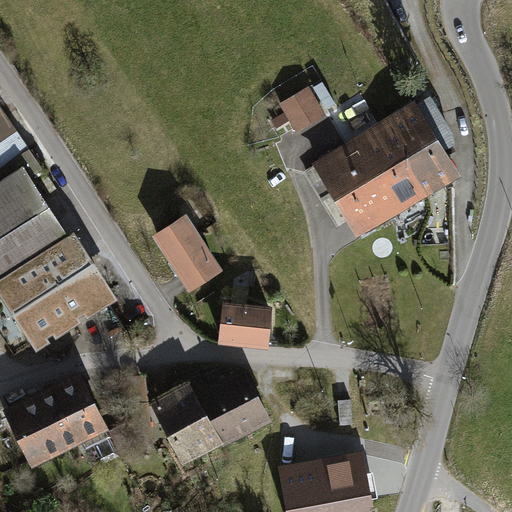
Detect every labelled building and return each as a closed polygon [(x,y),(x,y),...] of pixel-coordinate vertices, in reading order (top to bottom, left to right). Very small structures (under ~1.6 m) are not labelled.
[(308,87),(279,104),(297,133),(326,115),(308,87)] [(401,163),(422,196),(454,176),(441,154),(452,148),(448,134),(428,100),(414,109),(411,105),(388,119),(411,157),(401,163)] [(0,182),(25,167),(32,177),(34,176),(37,179),(47,173),(32,149),(29,151),(10,122),(6,125),(0,115),(0,182)] [(411,157),(388,119),(359,137),(375,163),(369,166),(384,191),(380,194),(392,214),(422,196),(401,163),(411,157)] [(375,163),(359,137),(316,163),(359,233),(392,214),(380,194),(384,191),(369,166),(375,163)] [(0,182),(0,281),(36,259),(70,237),(32,177),(25,167),(0,182)] [(182,216),(153,235),(189,290),(218,272),(182,216)] [(70,237),(36,259),(79,327),(120,301),(77,233),(70,237)] [(36,259),(0,281),(0,292),(38,353),(79,327),(36,259)] [(272,308),(222,302),(217,345),(267,350),(272,308)] [(198,392),(226,446),(274,421),(246,368),(229,377),(224,367),(204,378),(200,370),(184,378),(187,384),(193,395),(198,392)] [(81,373),(2,412),(31,470),(109,431),(81,373)] [(149,375),(129,376),(135,451),(155,449),(149,375)] [(193,395),(187,384),(152,402),(185,467),(226,446),(198,392),(193,395)] [(288,511),(289,511),(368,495),(358,451),(279,469),(288,511)] [(371,511),(368,495),(289,511),(371,511)]
